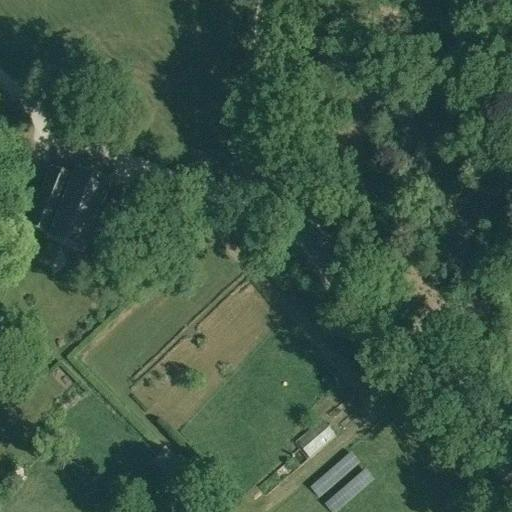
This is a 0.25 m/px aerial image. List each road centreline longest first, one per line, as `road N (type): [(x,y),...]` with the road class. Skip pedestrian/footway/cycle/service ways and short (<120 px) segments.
road 1 (tertiary): [(511,456),(354,289),(320,241),(284,140),(292,0)]
road 2 (track): [(0,77),(79,134),(320,241)]
